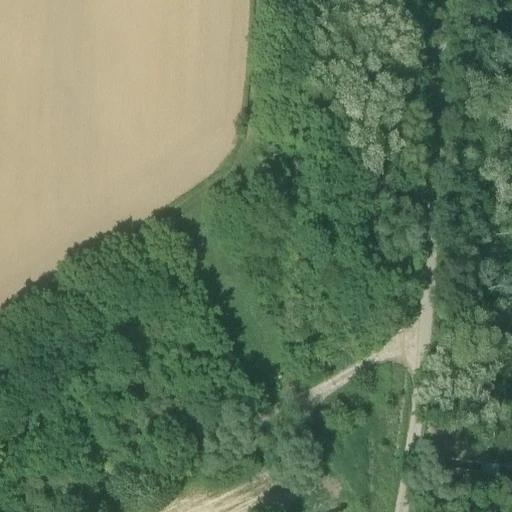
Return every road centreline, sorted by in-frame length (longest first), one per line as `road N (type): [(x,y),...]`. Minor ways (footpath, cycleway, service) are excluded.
road 1 (unclassified): [(394,511),(426,331),(441,0)]
road 2 (track): [(373,509),(388,379),(364,362)]
road 3 (track): [(335,479),(305,440),(307,398),(364,362)]
